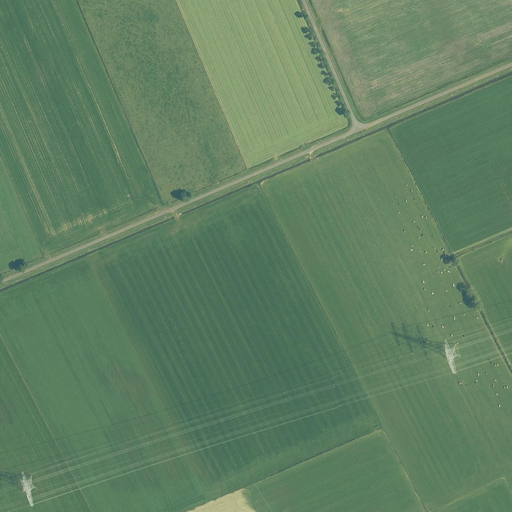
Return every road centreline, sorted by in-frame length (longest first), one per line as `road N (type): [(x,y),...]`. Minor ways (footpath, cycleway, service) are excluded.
road 1 (unclassified): [(0,278),(357,129)]
road 2 (unclassified): [(357,129),(511,64)]
road 3 (unclassified): [(357,129),(301,0)]
